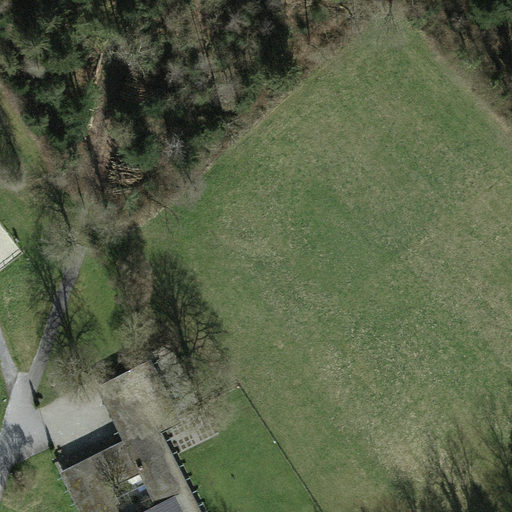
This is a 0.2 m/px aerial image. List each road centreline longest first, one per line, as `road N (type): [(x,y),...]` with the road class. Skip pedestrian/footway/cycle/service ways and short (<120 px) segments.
road 1 (track): [(0,488),(85,224)]
road 2 (track): [(156,0),(128,30),(85,224)]
